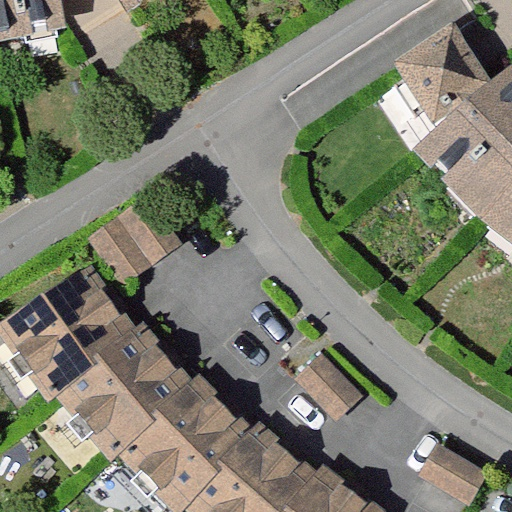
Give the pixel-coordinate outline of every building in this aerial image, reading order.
[(0,0),(0,31),(54,20),(49,0),(0,0)] [(100,0),(111,16),(136,0),(100,0)] [(415,115),(471,76),(437,28),(381,67),(415,115)] [(465,222),(511,254),(511,62),(506,56),(397,151),(465,222)] [(106,222),(139,267),(170,245),(138,200),(106,222)] [(80,241),(113,286),(139,267),(106,222),(80,241)] [(0,353),(37,403),(44,397),(121,331),(77,269),(0,323),(0,353)] [(98,460),(101,456),(183,381),(127,326),(121,331),(44,397),(98,460)] [(287,383),(325,418),(348,393),(310,358),(287,383)] [(164,511),(171,511),(173,511),(245,431),(187,377),(183,381),(101,456),(164,511)] [(174,511),(279,511),(305,476),(249,426),(245,431),(173,511),(174,511)] [(411,475),(458,506),(475,480),(428,449),(411,475)] [(279,511),(361,511),(310,470),(305,476),(279,511)]
